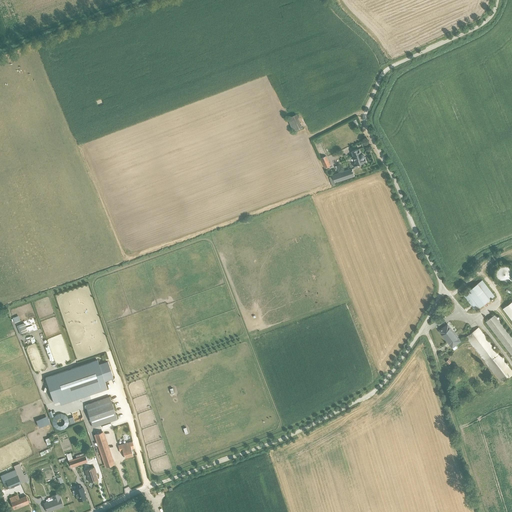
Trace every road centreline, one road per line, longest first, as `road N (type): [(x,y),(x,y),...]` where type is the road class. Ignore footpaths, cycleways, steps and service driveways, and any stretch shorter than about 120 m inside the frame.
road 1 (unclassified): [(498,0),(488,21),(385,69),(366,116),(441,282),(432,312),(389,378),(290,436),(94,511)]
road 2 (track): [(482,511),(422,329)]
